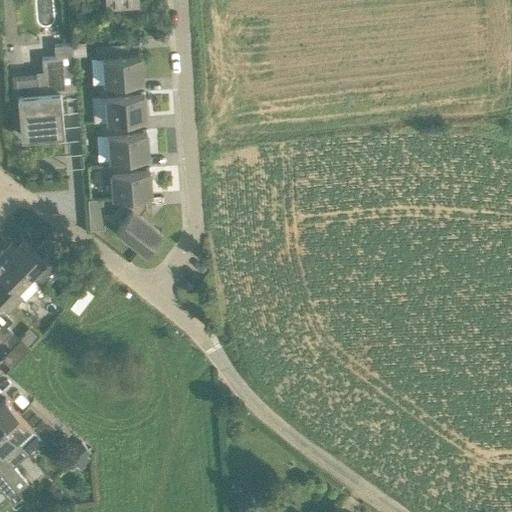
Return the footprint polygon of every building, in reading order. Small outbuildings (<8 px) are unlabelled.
[(60,91),(77,90),(73,42),(72,42),(72,43),(54,45),(55,56),(42,58),(43,70),(36,71),(38,92),(18,94),(21,136),(64,133),(60,91)] [(96,57),(103,56),(105,82),(123,81),(143,79),(141,53),(121,55),(120,42),(95,44),(96,57)] [(99,95),(106,95),(108,120),(125,119),(145,118),(143,92),(124,93),(123,81),(105,82),(98,83),(99,95)] [(126,131),(125,119),(108,120),(100,121),(101,133),(109,133),(110,158),(128,157),(148,156),(146,130),(126,131)] [(128,157),(110,158),(103,159),(104,171),(111,171),(113,196),(121,196),(145,194),(151,194),(149,168),(129,170),(128,157)] [(145,194),(121,196),(122,208),(127,207),(130,210),(116,228),(146,252),(162,231),(140,214),(146,206),(145,194)] [(91,197),(93,226),(109,225),(107,196),(91,197)] [(34,278),(48,264),(45,261),(57,249),(45,239),(34,249),(23,238),(15,245),(11,241),(3,249),(34,278)] [(34,278),(3,249),(0,252),(0,258),(1,260),(0,260),(0,274),(3,277),(0,279),(0,291),(14,306),(23,297),(24,298),(39,283),(34,278)] [(55,299),(65,307),(83,285),(72,277),(55,299)] [(7,313),(14,306),(0,291),(0,338),(2,341),(12,330),(7,325),(12,319),(7,313)] [(77,315),(90,296),(83,291),(69,309),(77,315)] [(2,359),(10,367),(11,368),(30,348),(20,339),(2,359)] [(43,438),(39,434),(51,424),(28,404),(19,412),(5,398),(0,402),(0,424),(26,452),(43,438)] [(0,452),(3,456),(0,458),(0,469),(18,491),(28,483),(11,465),(26,452),(0,424),(0,452)] [(72,468),(91,453),(82,442),(64,458),(72,468)] [(0,489),(8,500),(18,491),(0,469),(0,489)] [(242,511),(241,497),(239,488),(227,490),(229,499),(230,511),(242,511)] [(60,492),(52,492),(53,502),(60,502),(60,492)]
